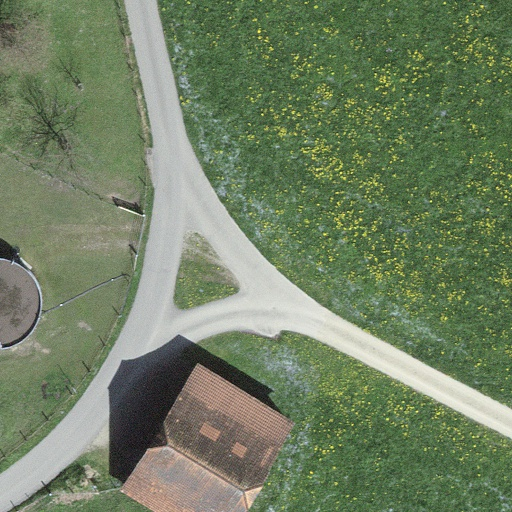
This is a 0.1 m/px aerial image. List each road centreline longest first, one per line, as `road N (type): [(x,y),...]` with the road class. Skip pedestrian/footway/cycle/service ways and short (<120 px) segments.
road 1 (track): [(511,422),(291,314),(248,266),(170,150),(142,0)]
road 2 (track): [(0,494),(63,447),(134,353),(224,314),(291,314)]
road 3 (track): [(134,353),(164,261),(170,150)]
